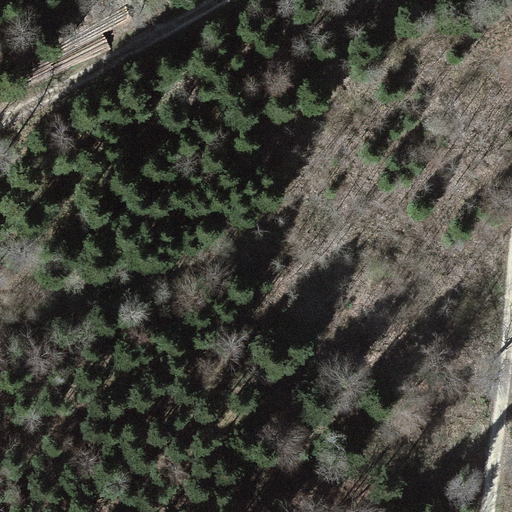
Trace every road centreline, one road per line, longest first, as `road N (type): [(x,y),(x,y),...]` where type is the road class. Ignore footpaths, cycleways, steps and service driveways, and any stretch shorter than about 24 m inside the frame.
road 1 (track): [(222,0),(0,126)]
road 2 (track): [(494,511),(511,348)]
